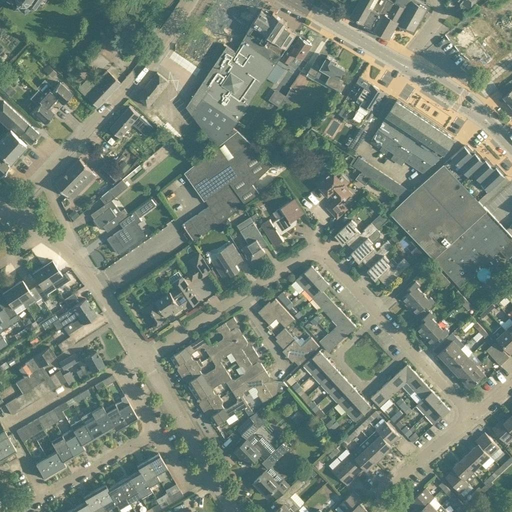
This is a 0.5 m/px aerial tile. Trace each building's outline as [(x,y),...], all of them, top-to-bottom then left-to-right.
[(8,0),(13,2),(14,8),(14,9),(14,10),(15,8),(21,8),(25,12),(25,13),(26,13),(26,12),(31,8),(35,7),(35,8),(37,8),(36,7),(39,4),(40,4),(42,5),(45,0),(8,0)] [(387,0),(360,0),(351,16),(372,28),(374,30),(384,12),(381,10),(387,0)] [(390,0),(387,0),(381,10),(384,12),(374,30),(389,38),(398,22),(405,8),(394,2),(390,0)] [(395,0),(394,2),(405,8),(398,22),(399,22),(401,30),(405,29),(411,33),(416,32),(428,10),(427,5),(417,0),(395,0)] [(457,0),(469,8),(475,0),(457,0)] [(271,16),(261,9),(234,51),(227,46),(195,93),(186,106),(198,122),(217,146),(237,130),(233,127),(289,45),(297,33),(286,26),(288,22),(274,12),(271,16)] [(477,70),(509,46),(485,13),(453,37),(477,70)] [(101,30),(109,21),(103,15),(94,25),(101,30)] [(149,39),(157,28),(150,23),(143,34),(149,39)] [(309,42),(305,39),(304,38),(303,39),(300,37),(294,46),(292,45),(291,46),(282,59),(289,64),(295,55),(302,59),(304,55),(311,45),(310,44),(309,42)] [(80,65),(84,69),(97,55),(92,51),(80,65)] [(327,56),(326,58),(319,54),(309,72),(341,91),(345,85),(342,83),(346,75),(342,73),(345,69),(334,63),(335,60),(327,56)] [(107,69),(93,84),(87,78),(84,80),(76,72),(69,80),(83,94),(97,108),(121,83),(107,69)] [(301,91),(308,75),(299,71),(292,87),(301,91)] [(157,72),(138,96),(149,106),(169,82),(158,73),(157,72)] [(346,96),(340,107),(336,104),(331,109),(364,129),(381,102),(379,101),(385,92),(372,84),(372,85),(359,76),(346,96)] [(50,85),(42,93),(54,104),(58,100),(63,104),(72,94),(59,82),(54,88),(50,85)] [(297,91),(291,88),(284,99),(290,103),(297,91)] [(49,109),(54,104),(42,93),(38,89),(30,98),(38,105),(32,111),(45,123),(54,113),(49,109)] [(511,106),(511,89),(503,97),(511,106)] [(281,92),(274,103),(279,107),(286,96),(281,92)] [(340,107),(346,96),(340,92),(333,102),(336,104),(340,107)] [(383,145),(408,108),(403,105),(397,100),(396,100),(387,114),(387,115),(383,122),(372,138),(383,145)] [(6,169),(8,166),(9,166),(7,164),(8,163),(9,161),(10,162),(11,161),(10,160),(15,155),(16,155),(20,151),(20,150),(25,144),(26,145),(26,143),(28,141),(30,143),(31,142),(30,142),(32,139),(33,140),(36,137),(35,136),(38,134),(39,133),(4,101),(0,105),(0,104),(0,175),(0,174),(2,172),(3,173),(6,169)] [(129,106),(120,117),(130,126),(133,123),(142,130),(148,123),(129,106)] [(383,145),(381,149),(387,153),(389,149),(395,153),(419,116),(419,115),(416,113),(408,108),(383,145)] [(148,116),(155,124),(161,119),(153,111),(148,116)] [(408,162),(433,125),(420,116),(419,116),(395,153),(408,162)] [(120,138),(130,126),(120,117),(110,128),(117,135),(120,138)] [(440,158),(454,138),(433,125),(408,162),(424,172),(440,158)] [(275,165),(237,130),(217,146),(219,148),(184,172),(204,200),(205,200),(209,206),(182,224),(187,231),(184,233),(187,238),(190,236),(194,241),(213,228),(214,227),(260,194),(253,183),(253,182),(254,181),(275,165)] [(353,138),(350,136),(345,143),(348,145),(350,146),(355,149),(360,143),(353,138)] [(485,207),(478,200),(505,176),(496,166),(494,168),(485,159),(483,161),(475,152),(474,152),(468,145),(466,147),(464,145),(411,192),(405,199),(390,212),(434,258),(475,220),(486,209),(485,207)] [(358,169),(364,160),(360,158),(358,157),(353,165),(354,166),(358,169)] [(72,192),(76,196),(89,183),(85,179),(92,171),(80,159),(55,184),(68,196),(72,192)] [(364,172),(369,164),(365,161),(364,160),(358,169),(360,170),(364,172)] [(120,176),(106,162),(99,169),(113,183),(120,176)] [(369,176),(374,167),(370,165),(369,164),(364,172),(365,173),(369,176)] [(140,165),(122,179),(125,182),(142,167),(140,165)] [(374,179),(379,171),(374,167),(369,176),(374,179)] [(331,169),(324,176),(317,183),(328,195),(330,193),(335,198),(327,206),(337,217),(344,211),(347,208),(342,203),(352,194),(344,185),(348,181),(342,174),(339,177),(331,169)] [(379,182),(384,174),(379,171),(374,179),(379,182)] [(384,186),(389,177),(384,174),(379,182),(384,186)] [(389,189),(394,181),(393,180),(389,177),(384,186),(388,188),(389,189)] [(115,185),(110,190),(115,197),(128,186),(125,182),(122,179),(115,185)] [(394,192),(399,184),(394,181),(389,189),(394,192)] [(399,196),(405,188),(399,184),(394,192),(399,196)] [(405,199),(411,192),(405,188),(399,196),(405,199)] [(123,227),(107,238),(117,252),(119,251),(120,254),(147,235),(146,235),(144,236),(135,224),(142,220),(140,217),(156,204),(151,198),(129,215),(120,222),(123,227)] [(270,218),(261,224),(269,237),(275,245),(284,240),(280,234),(294,225),(291,221),(304,213),(299,204),(295,198),(281,206),(285,213),(279,217),(272,221),(270,218)] [(99,208),(91,214),(93,216),(94,215),(95,218),(94,219),(96,223),(98,226),(99,226),(100,228),(103,225),(108,231),(120,222),(129,215),(129,214),(124,208),(121,211),(117,215),(107,204),(107,203),(106,204),(99,208)] [(487,209),(434,259),(459,286),(511,238),(511,223),(511,224),(506,229),(487,209)] [(256,212),(250,216),(253,221),(260,217),(256,212)] [(372,223),(377,229),(388,220),(383,214),(372,223)] [(262,235),(253,221),(250,216),(237,225),(249,243),(242,247),(247,255),(246,255),(250,262),(257,258),(256,257),(265,251),(257,239),(262,235)] [(354,250),(377,229),(372,223),(371,222),(364,229),(365,230),(361,233),(354,226),(357,224),(352,219),(342,228),(335,235),(340,241),(341,240),(340,240),(342,238),(346,241),(354,250)] [(384,254),(385,255),(393,246),(387,240),(380,247),(381,248),(377,251),(371,244),(380,236),(380,231),(377,229),(354,250),(351,252),(359,261),(362,259),(370,268),(384,254)] [(511,239),(498,253),(505,261),(511,255),(511,266),(510,268),(511,271),(511,239)] [(235,246),(232,243),(217,252),(219,256),(212,261),(213,261),(217,268),(222,276),(230,272),(231,274),(239,269),(233,259),(240,255),(235,246)] [(422,252),(416,246),(411,252),(416,257),(422,252)] [(199,253),(188,261),(199,278),(211,270),(199,253)] [(370,268),(367,270),(373,276),(375,279),(378,277),(386,286),(394,279),(410,264),(404,258),(397,263),(398,264),(393,268),(387,262),(389,260),(385,255),(384,254),(370,268)] [(52,260),(42,266),(52,281),(57,288),(70,279),(65,272),(62,274),(52,260)] [(295,279),(304,289),(320,274),(311,265),(295,279)] [(43,287),(52,281),(42,266),(32,273),(39,283),(34,287),(41,297),(44,301),(49,298),(47,294),(43,287)] [(432,270),(439,278),(443,274),(436,266),(432,270)] [(329,284),(320,274),(304,289),(313,298),(323,289),(329,284)] [(451,282),(443,274),(439,278),(446,286),(451,282)] [(153,302),(143,309),(147,314),(154,325),(165,318),(163,317),(172,311),(174,313),(182,308),(180,305),(195,295),(182,276),(172,283),(175,288),(165,295),(162,290),(154,295),(157,300),(156,301),(157,303),(155,304),(153,302)] [(22,280),(12,286),(26,307),(41,297),(34,287),(29,290),(22,280)] [(408,307),(423,292),(418,287),(420,285),(416,281),(414,282),(412,280),(405,287),(409,291),(402,297),(407,302),(405,303),(408,307)] [(26,307),(12,286),(2,293),(9,303),(2,308),(9,319),(26,307)] [(339,308),(323,289),(313,298),(330,316),(339,308)] [(454,294),(461,301),(465,297),(458,290),(454,294)] [(77,297),(74,292),(64,299),(67,304),(77,297)] [(429,298),(423,292),(408,307),(411,310),(412,308),(417,313),(423,307),(427,310),(427,311),(427,310),(428,310),(429,309),(434,304),(433,302),(434,301),(430,296),(429,298)] [(503,293),(496,299),(499,302),(506,296),(503,293)] [(472,305),(465,297),(461,301),(468,309),(472,305)] [(69,321),(78,315),(91,306),(85,298),(72,306),(72,307),(57,317),(62,325),(69,320),(69,321)] [(263,309),(259,313),(270,324),(277,317),(285,327),(285,328),(294,319),(282,305),(275,298),(271,302),(269,301),(262,308),(263,309)] [(492,303),(486,308),(489,311),(495,306),(492,303)] [(97,315),(91,306),(78,315),(80,318),(72,323),(71,321),(63,327),(68,334),(97,315)] [(0,336),(1,336),(0,333),(0,332),(20,319),(16,314),(9,319),(2,308),(0,309),(0,336)] [(356,326),(339,308),(330,316),(337,325),(346,334),(356,326)] [(483,317),(489,311),(486,308),(480,314),(483,317)] [(422,337),(437,322),(433,317),(434,315),(429,309),(428,310),(427,310),(427,311),(427,310),(419,317),(423,321),(417,327),(421,332),(419,334),(422,337)] [(42,323),(44,326),(57,317),(54,313),(41,322),(42,323)] [(213,345),(210,344),(205,347),(210,356),(243,335),(239,328),(236,327),(237,322),(234,316),(216,328),(218,332),(221,332),(223,335),(223,338),(213,345)] [(502,326),(506,330),(511,324),(511,321),(510,319),(502,326)] [(437,322),(422,337),(425,340),(428,338),(432,343),(439,337),(442,341),(449,335),(447,333),(449,331),(445,327),(443,328),(437,322)] [(474,325),(480,331),(483,328),(477,322),(474,325)] [(328,351),(346,334),(337,325),(319,341),(322,344),(328,351)] [(493,333),(511,353),(511,336),(506,330),(502,326),(502,325),(493,333)] [(278,333),(275,336),(277,338),(276,340),(280,344),(291,334),(285,328),(285,327),(278,333)] [(488,334),(483,328),(480,331),(485,337),(488,334)] [(457,343),(461,339),(453,331),(449,335),(442,341),(440,343),(445,348),(437,355),(441,359),(443,357),(447,361),(461,348),(457,343)] [(483,337),(480,332),(473,338),(477,342),(483,337)] [(293,334),(301,342),(305,338),(301,335),(299,337),(295,333),(293,334)] [(291,334),(280,344),(284,349),(288,353),(286,354),(293,362),(295,360),(299,365),(306,358),(319,346),(311,337),(302,345),(295,338),(295,339),(291,334)] [(199,363),(201,361),(199,358),(196,359),(193,359),(191,356),(192,353),(202,346),(205,347),(210,344),(204,335),(171,356),(176,363),(179,364),(177,369),(181,374),(199,363)] [(247,341),(243,335),(210,356),(216,364),(221,361),(221,358),(231,352),(234,352),(236,356),(236,359),(235,359),(238,362),(256,351),(252,346),(247,344),(247,341)] [(75,344),(70,336),(57,344),(62,351),(75,344)] [(476,343),(472,339),(467,344),(471,349),(474,346),(473,346),(476,343)] [(495,341),(491,346),(505,361),(509,357),(495,341)] [(453,372),(469,357),(468,356),(472,352),(465,344),(461,348),(447,361),(451,366),(449,368),(453,372)] [(50,346),(25,362),(32,372),(23,377),(15,382),(22,393),(25,392),(30,389),(35,385),(40,382),(45,379),(49,377),(42,365),(57,356),(50,346)] [(505,361),(491,346),(486,350),(501,365),(505,361)] [(303,365),(312,374),(328,360),(319,350),(303,365)] [(103,364),(96,351),(84,358),(78,362),(85,375),(103,364)] [(259,356),(256,351),(238,362),(240,366),(243,366),(245,370),(244,373),(235,379),(232,378),(227,381),(232,390),(265,369),(261,362),(258,362),(259,356)] [(473,354),(470,357),(477,366),(481,362),(473,354)] [(71,355),(59,362),(63,370),(76,362),(71,355)] [(462,378),(477,365),(470,357),(469,357),(453,372),(456,375),(458,373),(462,378)] [(336,369),(328,360),(312,374),(320,384),(336,369)] [(193,391),(226,370),(221,361),(216,364),(215,367),(205,374),(202,373),(200,370),(201,367),(204,365),(201,361),(199,363),(181,374),(184,380),(190,381),(189,384),(193,391)] [(32,372),(25,362),(25,363),(18,368),(23,377),(32,372)] [(402,385),(416,373),(407,363),(389,380),(398,389),(402,385)] [(477,366),(477,365),(462,378),(467,382),(464,384),(468,388),(484,374),(477,366)] [(269,376),(265,369),(232,390),(238,399),(243,395),(243,392),(253,386),(256,387),(258,390),(257,393),(263,402),(276,393),(277,391),(277,390),(279,381),(269,379),(269,376)] [(345,378),(336,369),(320,384),(329,393),(345,378)] [(59,370),(54,373),(61,384),(66,381),(59,370)] [(226,370),(193,391),(198,397),(201,398),(199,404),(203,409),(221,397),(218,394),(215,393),(213,390),(214,387),(224,381),(227,381),(232,378),(226,370)] [(75,381),(69,371),(63,374),(69,384),(75,381)] [(61,384),(54,373),(50,376),(56,387),(61,384)] [(432,390),(416,373),(402,385),(410,394),(414,390),(423,399),(432,390)] [(102,380),(105,385),(115,379),(112,374),(102,380)] [(286,379),(291,384),(296,379),(292,374),(286,379)] [(50,376),(49,377),(45,379),(51,390),(56,387),(50,376)] [(354,388),(345,378),(329,393),(338,403),(354,388)] [(51,390),(45,379),(40,382),(46,393),(51,390)] [(105,385),(102,380),(95,384),(97,389),(105,385)] [(379,406),(398,389),(389,380),(371,397),(379,406)] [(279,381),(277,390),(281,391),(288,386),(284,381),(279,381)] [(46,393),(40,382),(35,385),(41,396),(46,393)] [(41,396),(35,385),(30,389),(36,399),(41,396)] [(362,397),(354,388),(338,403),(346,412),(362,397)] [(36,399),(30,389),(25,392),(31,402),(36,399)] [(87,389),(80,393),(83,397),(90,393),(87,389)] [(304,390),(300,394),(307,402),(311,398),(304,390)] [(440,400),(432,390),(423,399),(416,405),(425,414),(440,400)] [(25,392),(22,393),(20,395),(27,405),(31,402),(25,392)] [(83,397),(80,393),(74,397),(76,401),(83,397)] [(27,405),(20,395),(15,398),(22,408),(27,405)] [(124,395),(120,397),(121,400),(114,403),(116,404),(117,406),(127,423),(138,417),(124,395)] [(243,395),(238,399),(237,402),(227,408),(224,407),(222,404),(223,401),(221,397),(203,409),(206,414),(212,415),(211,418),(215,425),(224,420),(248,404),(243,395)] [(371,407),(362,397),(346,412),(355,421),(371,407)] [(22,408),(15,398),(10,401),(17,412),(22,408)] [(450,409),(440,400),(425,414),(434,424),(450,409)] [(17,412),(10,401),(5,404),(12,415),(17,412)] [(66,401),(59,405),(62,410),(69,406),(66,401)] [(116,404),(114,403),(104,409),(105,411),(106,412),(108,414),(107,415),(113,425),(113,426),(116,430),(127,423),(116,404)] [(253,412),(248,404),(244,407),(249,415),(253,412)] [(66,416),(62,410),(59,405),(54,408),(60,419),(66,416)] [(108,414),(106,412),(105,411),(102,405),(91,412),(94,417),(95,417),(103,431),(113,426),(113,425),(107,415),(108,414)] [(60,419),(54,408),(49,411),(55,422),(60,419)] [(402,413),(399,410),(390,418),(393,421),(402,413)] [(55,422),(49,411),(43,414),(49,425),(55,422)] [(103,431),(95,417),(94,417),(91,412),(91,411),(80,417),(81,418),(84,423),(92,438),(103,431)] [(49,425),(43,414),(38,418),(44,428),(49,425)] [(249,437),(258,428),(252,422),(254,420),(250,416),(239,426),(249,437)] [(44,428),(38,418),(32,421),(39,431),(44,428)] [(92,438),(84,423),(81,418),(70,425),(72,429),(81,444),(82,444),(92,438)] [(511,438),(511,431),(504,423),(505,422),(502,419),(492,428),(504,440),(507,443),(511,438)] [(39,431),(32,421),(27,424),(33,434),(39,431)] [(385,421),(377,429),(391,444),(400,436),(385,421)] [(33,434),(27,424),(22,427),(28,438),(33,434)] [(28,438),(22,427),(16,430),(23,441),(28,438)] [(84,448),(82,444),(81,444),(72,429),(62,435),(63,437),(63,436),(74,455),(84,448)] [(5,430),(0,432),(0,445),(6,456),(16,450),(13,444),(17,442),(12,433),(8,435),(5,430)] [(476,440),(478,443),(479,442),(491,455),(500,447),(485,432),(476,440)] [(391,444),(380,433),(372,441),(384,454),(392,446),(391,444)] [(63,437),(62,435),(51,441),(54,446),(57,450),(63,461),(74,455),(63,436),(63,437)] [(368,437),(359,445),(363,449),(375,462),(379,458),(380,460),(384,456),(383,455),(384,454),(372,441),(368,437)] [(259,454),(265,460),(272,454),(257,439),(252,444),(247,438),(235,449),(249,464),(251,462),(252,462),(253,461),(253,460),(259,454)] [(479,442),(478,443),(470,451),(482,463),(490,455),(490,456),(491,455),(479,442)] [(283,443),(278,447),(276,449),(265,460),(262,463),(268,469),(288,449),(283,443)] [(375,462),(363,449),(354,457),(365,468),(367,470),(375,462)] [(66,465),(63,461),(57,450),(46,456),(55,471),(66,465)] [(482,463),(470,451),(462,459),(473,471),(482,463)] [(158,452),(147,459),(156,474),(167,468),(158,452)] [(356,477),(365,468),(351,453),(342,461),(356,477)] [(55,471),(46,456),(36,462),(44,477),(55,471)] [(159,480),(156,474),(147,459),(136,465),(139,470),(145,480),(149,486),(159,480)] [(473,471),(462,459),(453,467),(455,469),(468,483),(469,483),(465,479),(473,471)] [(356,477),(342,461),(333,470),(348,485),(356,477)] [(468,483),(455,469),(446,477),(460,492),(469,483),(468,483)] [(139,470),(128,476),(140,495),(140,497),(151,490),(149,486),(145,480),(139,470)] [(285,479),(279,485),(265,470),(254,481),(267,495),(272,491),(278,497),(285,491),(291,485),(285,479)] [(140,495),(128,476),(118,482),(129,501),(140,495)] [(285,491),(290,496),(304,482),(300,477),(291,485),(285,491)] [(129,501),(118,482),(108,488),(114,499),(113,499),(116,504),(118,508),(129,501)] [(108,488),(105,483),(94,490),(106,510),(116,504),(113,499),(114,499),(108,488)] [(433,497),(433,498),(435,497),(426,487),(410,502),(418,511),(433,497)] [(106,510),(94,490),(83,496),(86,501),(92,511),(101,511),(105,510),(106,510)] [(180,490),(172,495),(170,491),(167,492),(172,501),(183,495),(180,490)] [(345,511),(349,511),(360,502),(360,503),(363,500),(354,491),(339,505),(345,511)] [(172,501),(167,492),(163,495),(165,499),(159,503),(161,508),(172,501)] [(295,511),(298,509),(301,507),(291,496),(274,511),(295,511)] [(434,511),(441,505),(433,498),(433,497),(418,511),(419,511),(417,511),(434,511)] [(462,502),(457,497),(451,503),(455,508),(462,502)] [(86,501),(75,507),(78,511),(92,511),(86,501)] [(366,511),(368,511),(360,503),(360,502),(349,511),(366,511)] [(466,507),(462,502),(455,508),(458,511),(461,508),(463,510),(466,507)] [(154,511),(161,508),(159,503),(158,503),(151,507),(154,511)]
